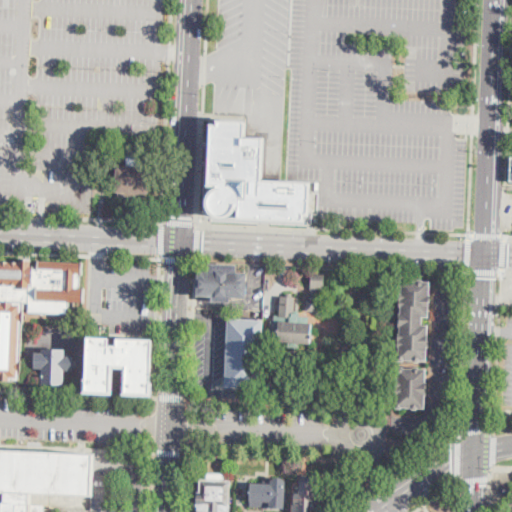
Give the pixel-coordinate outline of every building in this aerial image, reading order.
[(244,121),(216,119),(216,123),(210,123),(208,185),(213,185),(214,187),(210,190),(208,195),(206,201),(207,205),(208,208),(211,213),(215,215),(218,215),(224,215),(229,214),(232,210),(236,207),(239,207),(238,215),(304,220),(304,213),(309,214),(311,182),(263,179),(265,136),(244,136),(244,121)] [(115,147),(115,155),(100,154),(101,146),(115,147)] [(139,157),(138,167),(148,167),(147,197),(114,196),(115,167),(125,167),(125,156),(139,157)] [(38,258),(83,260),(83,273),(80,273),(80,286),(84,287),(84,301),(69,301),(68,324),(29,321),(30,303),(31,284),(34,284),(34,266),(38,266),(38,258)] [(0,262),(19,263),(20,259),(32,260),(31,266),(34,266),(34,284),(31,284),(30,303),(24,303),(21,380),(0,379),(0,262)] [(237,264),(237,272),(247,272),(246,298),(231,297),(231,302),(212,301),(212,296),(197,296),(198,271),(209,271),(209,263),(237,264)] [(326,276),(324,300),(320,300),(319,311),(307,310),(308,300),(313,300),(313,292),(312,292),(314,275),(326,276)] [(431,282),(431,295),(432,295),(432,306),(430,306),(430,317),(424,317),(423,325),(429,325),(428,361),(400,360),(401,346),(399,346),(399,333),(401,333),(401,327),(399,327),(400,312),(402,312),(402,306),(400,306),(401,294),(403,294),(403,281),(431,282)] [(341,287),(341,301),(330,301),(330,287),(341,287)] [(309,323),(312,323),(311,344),(298,343),(298,347),(288,347),(289,343),(278,342),(279,321),(290,322),(291,317),(279,316),(280,296),(295,297),(294,313),(300,313),(300,315),(310,316),(309,323)] [(261,389),(225,387),(228,318),(264,319),(261,389)] [(109,345),(118,345),(118,337),(153,339),(151,393),(126,392),(127,367),(115,367),(114,391),(87,390),(89,336),(109,337),(109,345)] [(66,349),(66,357),(74,357),(74,371),(66,371),(65,385),(43,384),(43,369),(35,369),(36,353),(43,353),(43,349),(66,349)] [(428,382),(428,396),(426,396),(426,409),(398,408),(399,368),(427,369),(427,382),(428,382)] [(0,511),(0,450),(94,453),(92,496),(34,494),(33,511),(0,511)] [(287,480),(285,508),(251,507),(252,483),(272,484),(272,480),(276,478),(283,478),(287,480)] [(232,481),(230,511),(214,511),(198,511),(199,492),(201,492),(202,479),(232,481)] [(319,482),(319,493),(320,493),(320,504),(317,504),(316,509),(313,509),(313,511),(293,511),(294,491),(299,492),(300,481),(319,482)] [(50,504),(50,493),(33,493),(33,504),(50,504)]
